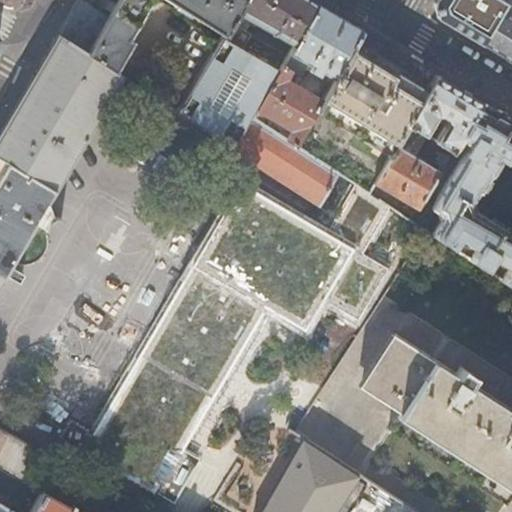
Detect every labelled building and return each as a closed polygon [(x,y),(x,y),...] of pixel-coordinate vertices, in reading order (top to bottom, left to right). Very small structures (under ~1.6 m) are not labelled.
[(86,53),(107,17),(79,0),(76,0),(57,34),(58,35),(58,36),(86,53)] [(117,0),(115,4),(110,11),(107,17),(86,53),(112,70),(129,42),(125,39),(125,37),(147,0),(168,0),(220,33),(240,0),(117,0)] [(309,0),(240,0),(220,33),(174,111),(232,148),(251,116),(275,73),(239,49),(249,33),(243,28),(250,18),(291,45),(316,4),(309,0)] [(506,0),(436,0),(434,3),(438,18),(462,32),(480,43),(506,0)] [(511,0),(506,0),(480,43),(505,57),(511,61),(511,0)] [(115,4),(111,1),(105,8),(110,11),(115,4)] [(305,84),(302,89),(285,79),(289,73),(291,71),(295,74),(299,73),(304,67),(317,74),(321,69),(334,77),(354,42),(360,31),(341,20),(316,4),(291,45),(275,73),(251,116),(260,122),(267,114),(291,128),(291,130),(286,139),(296,145),(321,100),(311,94),(310,93),(313,88),(305,84)] [(86,53),(58,36),(49,51),(0,133),(0,274),(29,225),(40,231),(42,226),(45,222),(49,220),(42,204),(118,75),(112,70),(86,53)] [(374,54),(354,42),(334,77),(330,84),(324,95),(321,100),(296,145),(336,173),(353,183),(369,193),(376,182),(396,145),(408,125),(428,87),(409,75),(374,54)] [(460,90),(436,76),(428,87),(408,125),(425,136),(435,119),(442,122),(446,125),(436,142),(451,151),(460,136),(480,102),(460,90)] [(330,84),(325,82),(319,93),(324,95),(330,84)] [(460,136),(470,143),(432,206),(440,211),(441,219),(431,233),(483,267),(492,255),(509,265),(510,266),(501,278),(511,285),(511,232),(473,209),(470,201),(477,189),(479,189),(500,157),(506,161),(511,150),(511,120),(503,116),(480,102),(460,136)] [(260,122),(251,116),(232,148),(231,150),(318,205),(336,173),(296,145),(286,139),(260,122)] [(417,207),(439,171),(396,145),(376,182),(417,207)] [(448,157),(441,152),(437,160),(438,164),(442,166),(448,157)] [(449,155),(448,157),(442,166),(447,169),(449,168),(455,158),(449,155)] [(369,193),(353,183),(325,234),(239,184),(90,438),(85,435),(86,433),(65,421),(54,441),(74,453),(77,449),(82,452),(80,456),(154,498),(156,495),(171,504),(196,461),(181,451),(262,307),(301,328),(320,296),(354,316),(384,268),(358,253),(386,205),(369,193)] [(498,276),(502,269),(492,263),(488,270),(498,276)] [(511,411),(510,414),(466,385),(471,376),(467,373),(458,368),(452,376),(392,337),(359,387),(396,411),(397,412),(386,428),(417,448),(504,503),(507,498),(511,490),(511,411)] [(0,462),(43,486),(57,461),(0,429),(0,462)] [(316,511),(343,469),(309,449),(270,511),(316,511)] [(72,511),(40,494),(29,511),(72,511)] [(15,511),(0,503),(0,511),(15,511)]
